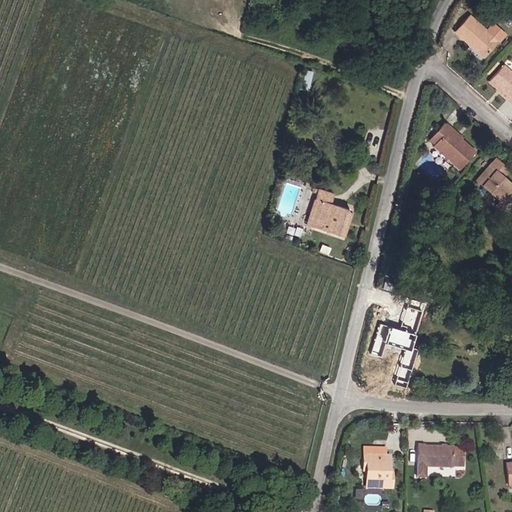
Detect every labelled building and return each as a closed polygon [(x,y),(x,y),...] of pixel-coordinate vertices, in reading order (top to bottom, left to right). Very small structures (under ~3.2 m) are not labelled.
[(484,57),(504,34),(492,24),(486,31),(468,16),(454,31),(484,57)] [(511,73),(502,65),(487,81),(496,89),(495,90),(511,105),(511,73)] [(475,151),(460,138),(459,140),(449,130),(451,127),(445,122),(429,139),(434,144),(433,146),(459,169),(475,151)] [(461,137),(451,127),(449,130),(459,140),(460,138),(461,137)] [(499,174),(505,167),(495,159),(477,180),(500,200),(495,206),(509,218),(511,214),(511,200),(505,194),(511,187),(511,186),(511,185),(502,177),(499,174)] [(502,177),(508,170),(505,167),(499,174),(502,177)] [(341,236),(350,210),(329,203),(332,194),(318,189),(306,224),(341,236)] [(463,466),(463,449),(452,448),(452,447),(416,446),(415,466),(451,467),(452,466),(463,466)] [(384,456),(384,448),(363,448),(362,455),(362,465),(365,465),(365,470),(365,487),(391,488),(391,479),(388,478),(388,473),(388,456),(384,456)]
